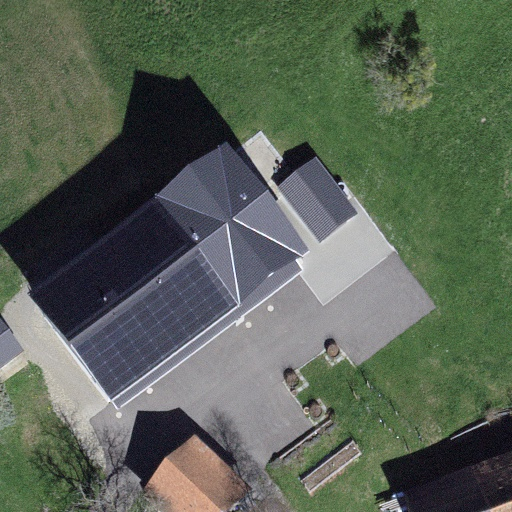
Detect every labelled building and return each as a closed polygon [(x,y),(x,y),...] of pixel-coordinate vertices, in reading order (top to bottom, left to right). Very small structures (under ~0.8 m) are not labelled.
[(359,228),(317,171),(279,199),(321,256),(359,228)] [(227,172),(27,321),(112,433),(311,284),(227,172)] [(0,380),(25,362),(0,328),(0,380)] [(196,451),(142,510),(143,511),(246,511),(254,504),(196,451)] [(511,511),(511,468),(401,508),(402,511),(511,511)]
